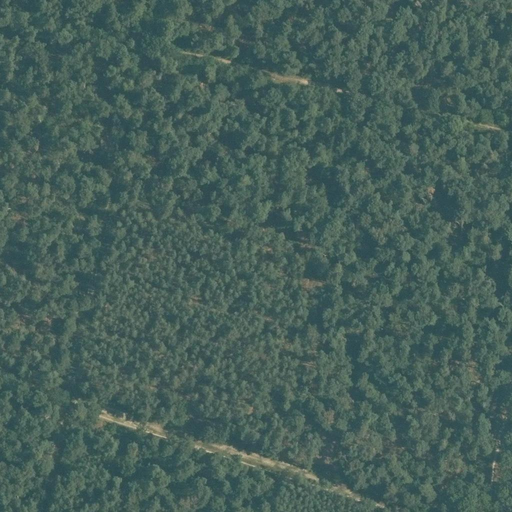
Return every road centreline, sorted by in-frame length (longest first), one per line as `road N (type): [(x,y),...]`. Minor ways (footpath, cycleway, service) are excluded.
road 1 (unknown): [(44,379),(478,511)]
road 2 (track): [(61,398),(81,397),(402,511)]
road 3 (track): [(43,511),(69,402),(61,398)]
